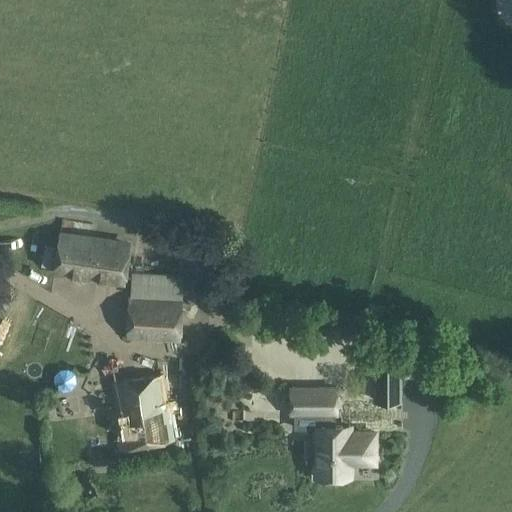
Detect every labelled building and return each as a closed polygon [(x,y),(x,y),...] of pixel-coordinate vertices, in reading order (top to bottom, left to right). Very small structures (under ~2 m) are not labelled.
[(128,246),(60,236),(56,270),(124,280),(128,246)] [(131,272),(130,296),(182,298),(183,274),(131,272)] [(128,297),(126,340),(180,343),(182,300),(128,297)] [(400,356),(375,356),(375,372),(380,372),(380,400),(400,400),(400,356)] [(315,374),(334,373),(333,362),(314,363),(315,374)] [(117,422),(121,447),(175,439),(171,415),(173,409),(175,409),(174,401),(171,402),(166,399),(162,375),(115,382),(120,414),(116,417),(117,422)] [(292,388),(292,414),(319,414),(319,426),(316,426),(316,445),(308,445),(308,461),(316,461),(316,476),(319,476),(319,479),(335,479),(335,476),(350,476),(350,463),(375,463),(375,433),(350,433),(350,426),(333,426),(333,414),(336,414),(336,388),(292,388)] [(210,429),(211,459),(243,458),(242,428),(210,429)]
